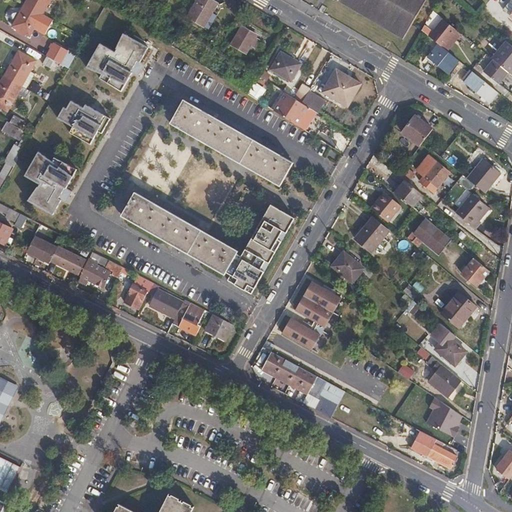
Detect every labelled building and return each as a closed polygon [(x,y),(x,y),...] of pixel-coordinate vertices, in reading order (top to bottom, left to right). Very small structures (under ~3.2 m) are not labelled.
[(27,0),(25,4),(43,14),(50,0),(27,0)] [(211,0),(197,0),(187,17),(204,27),(218,4),(211,0)] [(337,0),(337,1),(403,40),(426,0),(337,0)] [(43,14),(25,4),(12,27),(30,36),(35,28),(45,34),(54,20),(43,14)] [(431,16),(427,22),(435,26),(438,20),(431,16)] [(246,54),(251,46),(256,37),(257,35),(242,27),(231,45),(246,54)] [(100,44),(87,67),(101,75),(99,78),(122,91),(132,73),(138,77),(144,65),(140,63),(148,48),(124,34),(116,49),(117,50),(115,52),(100,44)] [(256,37),(251,46),(256,49),(261,40),(256,37)] [(509,72),(511,74),(511,72),(511,45),(507,41),(492,59),(493,60),(509,72)] [(53,44),(46,56),(47,57),(59,63),(62,64),(65,58),(72,61),(75,56),(53,44)] [(458,60),(439,45),(428,58),(447,73),(458,60)] [(19,51),(4,76),(22,86),(30,71),(36,61),(19,51)] [(281,52),(271,70),(291,81),(301,64),(281,52)] [(59,63),(47,57),(43,64),(54,71),(59,63)] [(509,72),(493,60),(484,71),(499,84),(509,72)] [(35,74),(30,71),(22,86),(26,89),(35,74)] [(343,77),(334,72),(333,74),(342,80),(343,77)] [(489,103),(498,92),(473,73),(465,83),(489,103)] [(333,74),(322,93),(340,103),(342,99),(350,103),(360,87),(353,83),(343,77),(342,80),(333,74)] [(22,86),(4,76),(0,83),(0,107),(8,111),(22,86)] [(309,91),(310,89),(302,84),(293,98),(301,104),(309,91)] [(301,104),(309,108),(316,113),(318,114),(326,102),(309,91),(301,104)] [(45,92),(42,98),(50,102),(53,97),(45,92)] [(293,98),(286,94),(275,111),(297,126),(306,112),(309,108),(301,104),(293,98)] [(342,99),(340,103),(348,107),(350,103),(342,99)] [(184,100),(171,123),(150,112),(107,188),(130,201),(122,216),(225,275),(233,260),(257,273),(300,197),(280,186),(294,163),(184,100)] [(64,108),(58,118),(73,127),(70,133),(91,145),(98,132),(102,134),(110,119),(105,116),(107,113),(93,105),(91,108),(86,105),(84,108),(71,101),(66,109),(64,108)] [(316,113),(309,108),(306,112),(297,126),(305,131),(313,117),(316,113)] [(14,115),(9,123),(21,129),(25,122),(14,115)] [(402,133),(419,146),(422,142),(433,129),(415,115),(402,133)] [(9,123),(7,121),(2,131),(21,142),(18,146),(15,144),(5,162),(7,163),(14,167),(21,154),(31,135),(9,123)] [(52,161),(38,153),(25,176),(40,185),(38,188),(37,187),(29,201),(53,215),(61,201),(65,204),(72,192),(66,189),(77,171),(54,158),(52,161)] [(501,175),(483,160),(467,178),(485,194),(501,175)] [(436,162),(424,177),(438,188),(450,173),(436,162)] [(0,190),(14,167),(7,163),(0,175),(0,190)] [(405,181),(404,183),(421,197),(423,195),(405,181)] [(404,183),(395,193),(413,208),(421,197),(404,183)] [(384,192),(371,208),(388,223),(402,207),(384,192)] [(488,207),(480,200),(472,194),(456,213),(476,229),(481,223),(480,222),(477,220),(488,207)] [(20,214),(0,203),(0,211),(6,214),(5,218),(15,223),(20,214)] [(491,209),(488,207),(477,220),(480,222),(491,209)] [(27,217),(20,214),(15,223),(14,225),(21,229),(27,217)] [(372,218),(355,239),(372,253),(389,232),(372,218)] [(413,233),(408,239),(418,248),(423,242),(439,255),(450,241),(425,220),(414,234),(413,233)] [(0,242),(5,245),(13,229),(0,222),(0,242)] [(63,236),(41,225),(38,230),(60,242),(63,236)] [(27,252),(50,263),(51,261),(57,248),(35,236),(27,252)] [(57,248),(51,261),(78,275),(86,260),(58,246),(57,248)] [(99,261),(102,256),(93,252),(90,257),(99,261)] [(344,253),(333,267),(352,282),(363,269),(344,253)] [(110,274),(118,278),(123,267),(110,260),(107,265),(113,268),(111,272),(97,265),(98,263),(89,259),(78,281),(87,285),(89,281),(103,288),(106,283),(113,286),(116,280),(109,276),(110,274)] [(474,259),(461,274),(477,287),(490,272),(474,259)] [(148,291),(149,292),(154,283),(139,276),(135,285),(133,284),(124,302),(139,310),(148,291)] [(280,335),(312,352),(340,298),(310,282),(293,314),(291,314),(280,335)] [(150,306),(175,319),(183,303),(158,290),(160,287),(154,283),(149,292),(149,293),(155,296),(150,306)] [(420,293),(409,285),(403,292),(414,301),(420,293)] [(460,292),(441,314),(459,329),(477,306),(460,292)] [(414,301),(405,294),(400,300),(409,307),(414,301)] [(178,327),(196,336),(201,327),(198,326),(205,310),(185,300),(183,303),(175,319),(173,324),(179,327),(178,327)] [(225,306),(221,314),(230,319),(234,311),(225,306)] [(213,315),(205,331),(225,342),(234,326),(213,315)] [(395,317),(390,322),(393,325),(398,320),(395,317)] [(439,326),(431,335),(436,338),(442,329),(439,326)] [(447,336),(436,350),(455,365),(467,352),(447,336)] [(421,348),(417,353),(426,360),(429,355),(421,348)] [(317,376),(272,352),(261,371),(285,384),(307,396),(310,390),(317,376)] [(432,357),(426,365),(432,369),(438,361),(432,357)] [(402,363),(397,371),(410,380),(415,372),(402,363)] [(448,397),(462,381),(443,365),(429,382),(448,397)] [(326,398),(319,411),(331,417),(345,392),(317,376),(310,390),(326,398)] [(0,422),(18,387),(0,378),(0,422)] [(427,456),(429,453),(453,466),(458,457),(434,444),(437,440),(420,431),(411,448),(427,456)] [(511,475),(511,452),(509,451),(497,467),(497,471),(509,480),(511,475)] [(451,469),(453,466),(429,453),(427,456),(451,469)] [(511,479),(502,492),(507,496),(511,489),(511,479)] [(191,511),(194,507),(169,494),(159,511),(134,511),(119,504),(114,511),(191,511)]
